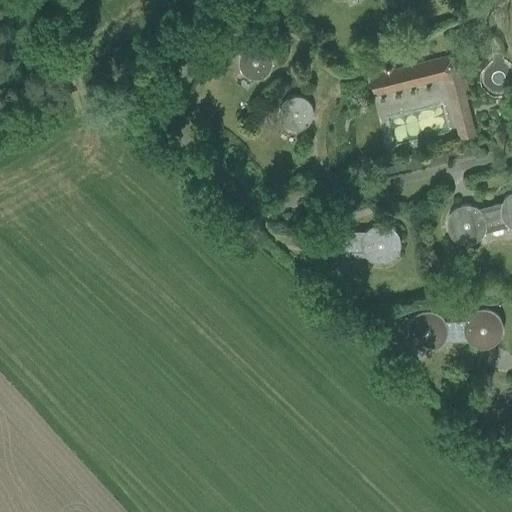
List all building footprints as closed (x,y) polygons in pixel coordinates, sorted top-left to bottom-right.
[(238,61),(238,63),(238,65),(238,67),(239,70),(241,72),(243,74),(244,75),(245,76),(248,78),(250,79),(253,79),(254,79),(256,79),(258,79),(261,78),(263,77),(264,76),(267,74),(268,73),(269,72),(270,70),(270,69),(271,67),(271,66),(271,64),(272,62),(271,61),(271,59),(271,57),(270,56),(270,54),(269,53),(268,52),(267,50),(265,49),(264,48),(261,47),(259,46),(258,46),(255,45),(251,46),(248,46),(247,47),(245,48),(244,49),(242,51),(241,52),(240,54),(239,57),(238,59),(238,61)] [(368,75),(373,96),(443,79),(458,139),(476,135),(458,56),(392,70),(391,67),(381,69),(382,72),(368,75)] [(277,111),(277,114),(278,115),(278,117),(279,120),(280,121),(281,124),(284,126),(286,127),(289,129),(290,129),(293,130),(296,130),(299,129),(302,128),(305,127),(307,125),(309,122),(311,120),(311,118),(312,117),(312,114),(312,112),(312,109),(311,106),(310,104),(309,102),(307,100),(305,98),(302,97),(301,96),(298,95),(296,95),(295,95),(292,95),(290,96),(287,97),(285,98),(282,100),(281,101),(281,102),(279,105),(278,108),(277,111)] [(495,229),(508,226),(511,228),(511,192),(508,194),(505,197),(502,200),(502,202),(489,205),(495,229)] [(489,205),(477,208),(474,206),(470,205),(466,205),(462,205),(458,206),(454,208),(451,211),(449,214),(447,218),(446,222),(446,226),(447,230),(449,234),(451,237),(454,240),(457,242),(461,243),(465,243),(469,243),(473,242),(477,240),(480,237),(482,234),(483,232),(495,229),(489,205)] [(352,231),(340,231),(339,230),(336,228),(333,225),(329,224),(325,224),(321,224),(317,225),(313,227),(310,230),(308,233),(306,237),(305,241),(305,245),(306,249),(308,253),(310,256),(313,259),(317,261),(320,262),(324,263),(328,262),(332,261),(336,259),(339,256),(352,256),(352,231)] [(352,256),(365,256),(368,259),(372,261),(376,262),(380,263),(384,262),(388,261),(391,259),(394,256),(397,253),(398,250),(399,246),(399,241),(398,238),(397,234),(394,230),(391,228),(388,226),(384,224),(380,224),(376,224),(372,226),(369,228),(365,230),(365,231),(352,231),(352,256)] [(455,341),(467,341),(470,344),(474,346),(478,347),(482,347),(486,347),(490,346),(493,344),(496,341),(499,338),(500,334),(501,330),(501,326),(500,322),(499,318),(496,315),(493,312),(490,310),(486,309),(482,308),(478,309),(474,310),(471,312),(468,315),(465,318),(464,320),(454,320),(455,341)] [(454,320),(444,321),(441,317),(438,315),(435,312),(431,311),(427,311),(423,311),(419,312),(415,314),(412,317),(410,320),(408,324),(407,328),(407,332),(408,336),(410,340),(412,343),(415,346),(419,348),(423,349),(427,350),(431,349),(435,348),(438,346),(441,343),(442,342),(455,341),(454,320)]
